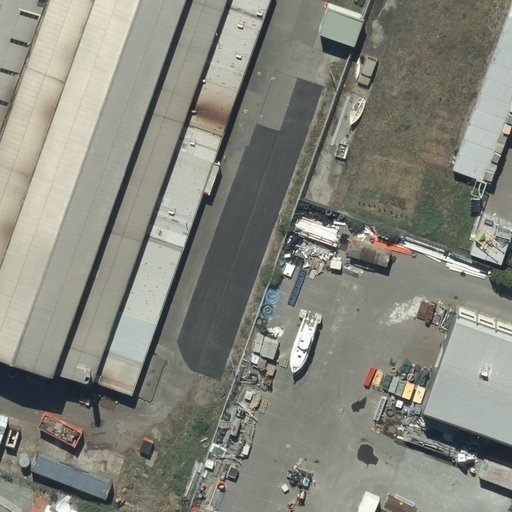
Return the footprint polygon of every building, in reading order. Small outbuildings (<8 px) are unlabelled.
[(0,0),(0,73),(25,0),(0,0)] [(201,0),(25,0),(0,73),(0,326),(80,354),(201,0)] [(201,0),(80,354),(133,372),(260,0),(201,0)] [(350,0),(326,0),(319,21),(357,34),(367,5),(350,0)] [(511,323),(453,304),(422,398),(511,428),(511,323)] [(511,511),(511,483),(502,511),(511,511)]
